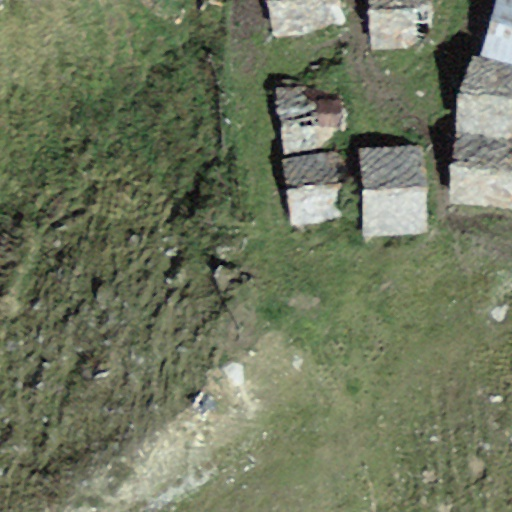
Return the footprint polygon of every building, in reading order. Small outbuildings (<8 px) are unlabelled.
[(265,0),(272,41),(335,32),(330,0),(265,0)] [(430,0),(363,0),(365,55),(431,54),(430,0)] [(511,0),(491,0),(477,62),(511,69),(511,0)] [(511,75),(466,67),(452,138),(511,149),(511,75)] [(332,84),(272,92),(281,156),(341,148),(332,84)] [(423,151),(356,155),(361,243),(428,240),(423,151)] [(511,157),(454,151),(447,210),(511,216),(511,157)] [(338,155),(280,164),(290,230),(349,221),(338,155)]
